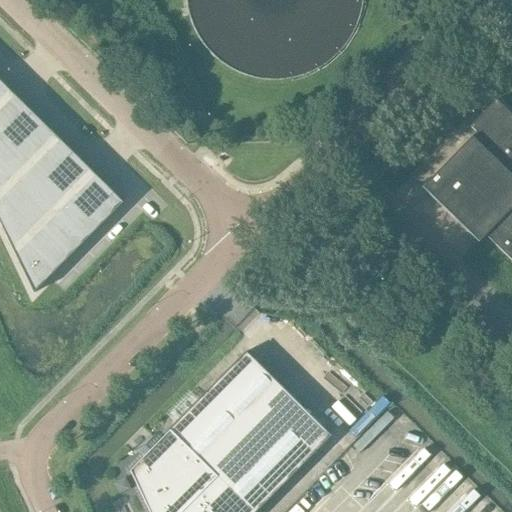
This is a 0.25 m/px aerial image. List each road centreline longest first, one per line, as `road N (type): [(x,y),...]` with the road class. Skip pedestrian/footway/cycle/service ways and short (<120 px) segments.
road 1 (unclassified): [(47,511),(29,475),(34,450),(250,234)]
road 2 (unclassified): [(511,10),(475,7),(250,234)]
road 3 (unclassified): [(250,234),(15,0)]
